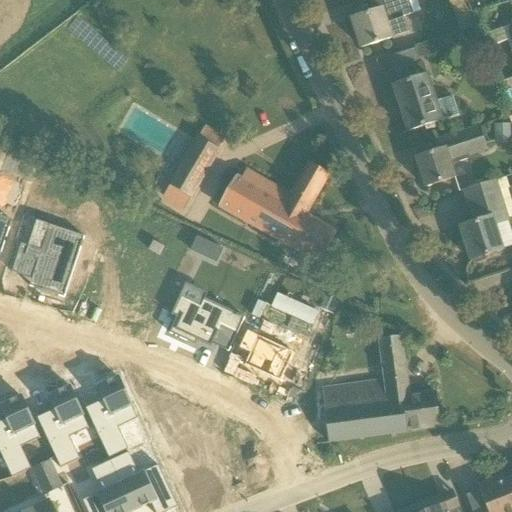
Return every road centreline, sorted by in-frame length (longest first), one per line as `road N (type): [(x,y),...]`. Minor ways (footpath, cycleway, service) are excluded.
road 1 (residential): [(511,367),(433,295),(392,232),(284,0)]
road 2 (residential): [(113,345),(283,409),(294,495)]
road 3 (residential): [(294,495),(364,466),(511,435)]
